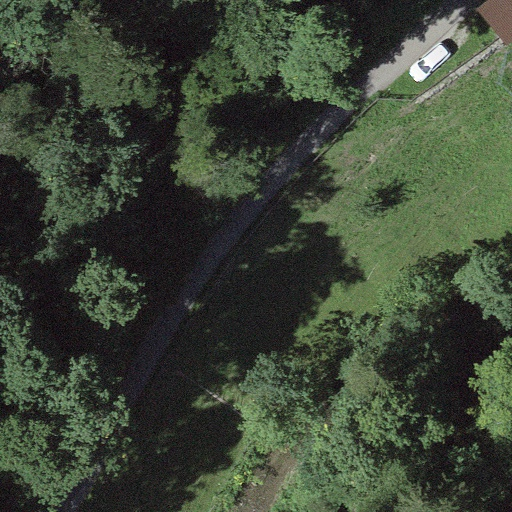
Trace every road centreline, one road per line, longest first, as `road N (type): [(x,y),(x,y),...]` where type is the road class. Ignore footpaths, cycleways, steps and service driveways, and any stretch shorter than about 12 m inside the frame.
road 1 (residential): [(188,288),(363,88),(461,0)]
road 2 (track): [(67,511),(188,288)]
